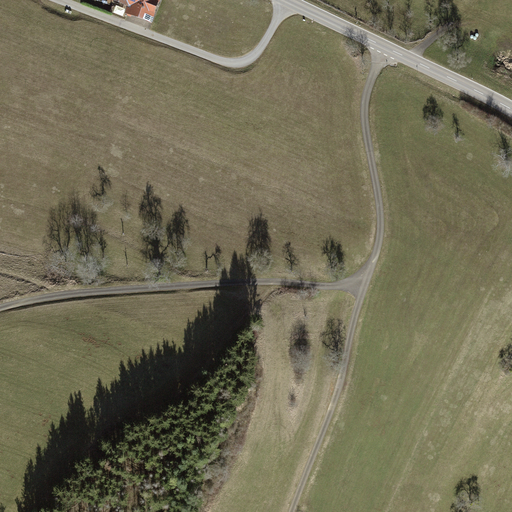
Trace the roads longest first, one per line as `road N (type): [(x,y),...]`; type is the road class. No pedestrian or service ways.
road 1 (track): [(0,307),(78,291),(366,282)]
road 2 (residential): [(54,0),(231,63),(250,59),(266,41),(286,0)]
road 3 (tertiary): [(288,0),(511,106)]
